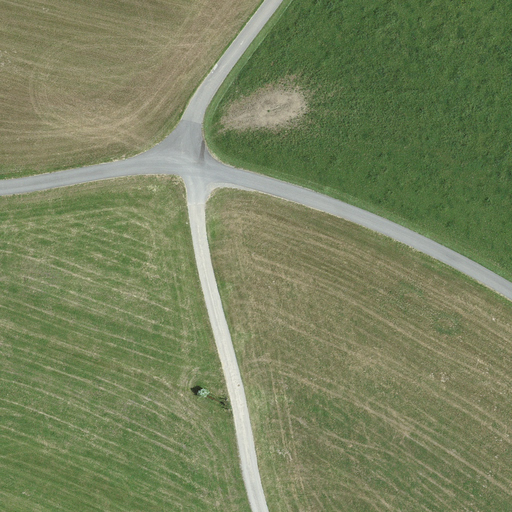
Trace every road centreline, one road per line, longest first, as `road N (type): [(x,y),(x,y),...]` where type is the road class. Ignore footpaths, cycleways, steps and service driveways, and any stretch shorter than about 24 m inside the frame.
road 1 (track): [(262,511),(186,162)]
road 2 (unclassified): [(511,292),(326,203),(186,162)]
road 3 (unclassified): [(186,162),(0,188)]
road 4 (residential): [(186,162),(196,107),(273,0)]
